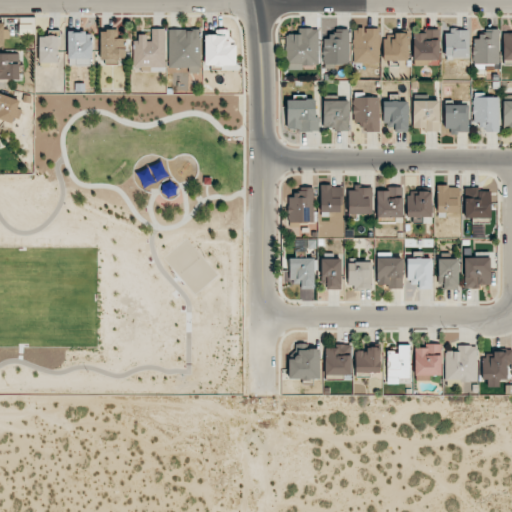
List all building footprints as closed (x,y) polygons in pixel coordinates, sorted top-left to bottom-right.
[(165,72),(166,29),(150,28),(150,34),(134,34),(133,68),(141,68),(141,71),(165,72)] [(318,66),(318,29),(299,28),(299,34),(286,34),(285,69),(302,69),(302,65),(318,66)] [(379,29),(353,28),(353,63),(378,64),(379,29)] [(168,29),(168,68),(189,68),(189,73),(201,73),(200,29),(168,29)] [(205,66),(233,65),(232,29),(214,29),(214,34),(204,34),(205,66)] [(323,68),(334,68),(334,64),(348,64),(349,29),(332,29),(331,39),(323,39),(323,68)] [(439,29),(425,29),(425,33),(413,33),(412,65),(427,65),(427,59),(438,59),(439,29)] [(498,64),(498,29),(473,29),(473,64),(498,64)] [(100,59),(123,59),(124,38),(116,38),(116,30),(100,30),(100,59)] [(444,31),(445,59),(468,58),(468,30),(444,31)] [(58,31),(48,31),(48,36),(39,36),(38,63),(57,63),(58,31)] [(67,31),(68,66),(92,66),(91,31),(67,31)] [(383,61),(408,60),(407,33),(382,33),(383,61)] [(0,78),(18,80),(19,54),(0,52),(0,78)] [(0,119),(14,125),(20,110),(16,109),(19,101),(0,93),(0,119)] [(379,97),(353,96),(352,122),(362,122),(362,131),(378,131),(379,97)] [(498,132),(499,97),(473,97),(472,122),(485,122),(485,132),(498,132)] [(318,130),(318,117),(315,118),(314,99),(286,100),(287,131),(318,130)] [(348,100),(322,100),(323,130),(349,130),(348,100)] [(412,128),(420,128),(420,131),(438,132),(439,100),(413,100),(412,128)] [(384,101),(383,127),(395,128),(395,132),(407,132),(408,101),(384,101)] [(444,131),(468,130),(468,102),(444,102),(444,131)] [(320,212),(341,212),(341,185),(320,185),(320,212)] [(402,217),(402,186),(387,187),(387,191),(376,191),(376,218),(402,217)] [(436,211),(458,212),(458,186),(436,186),(436,211)] [(314,222),(313,187),(294,187),(294,198),(287,198),(288,223),(314,222)] [(348,215),(371,214),(371,187),(347,188),(348,215)] [(464,218),(490,218),(490,189),(464,189),(464,218)] [(431,191),(406,192),(406,218),(431,217),(431,191)] [(402,258),(377,257),(376,285),(387,285),(387,288),(402,288),(402,258)] [(490,285),(489,257),(463,258),(464,288),(479,288),(479,285),(490,285)] [(289,258),(289,284),(300,284),(300,288),(314,288),(314,258),(289,258)] [(341,259),(322,258),(321,289),(341,289),(341,259)] [(406,288),(431,289),(432,258),(407,258),(406,288)] [(457,258),(437,258),(438,289),(457,289),(457,258)] [(348,262),(347,287),(371,288),(372,262),(348,262)] [(319,349),(306,348),(306,344),(294,343),(293,357),(288,357),(288,379),(318,380),(319,349)] [(351,344),(336,344),(335,348),(324,348),(324,375),(350,375),(351,344)] [(415,348),(414,380),(430,380),(430,376),(440,376),(441,344),(425,344),(425,348),(415,348)] [(387,352),(386,383),(398,384),(398,378),(409,378),(409,345),(398,345),(398,352),(387,352)] [(476,381),(477,345),(458,345),(458,351),(445,351),(444,381),(476,381)] [(380,372),(379,347),(366,347),(366,351),(354,351),(355,373),(380,372)] [(498,387),(498,379),(505,379),(506,363),(511,364),(511,351),(493,351),(493,358),(483,358),(482,386),(498,387)]
